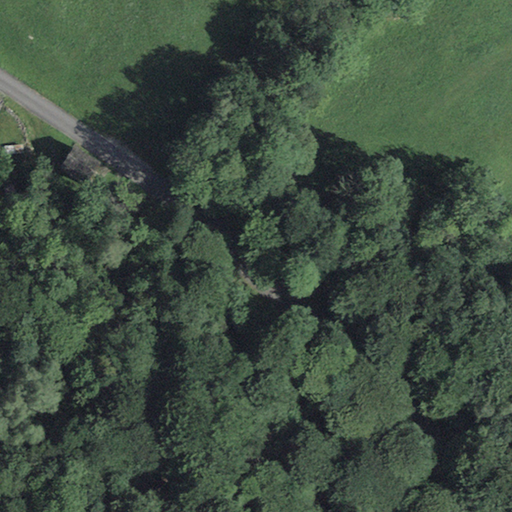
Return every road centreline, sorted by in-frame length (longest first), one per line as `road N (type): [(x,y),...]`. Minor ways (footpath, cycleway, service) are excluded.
road 1 (tertiary): [(466,511),(428,433),(377,378),(195,216),(0,81)]
road 2 (track): [(377,378),(343,300),(339,262),(391,203),(418,130)]
